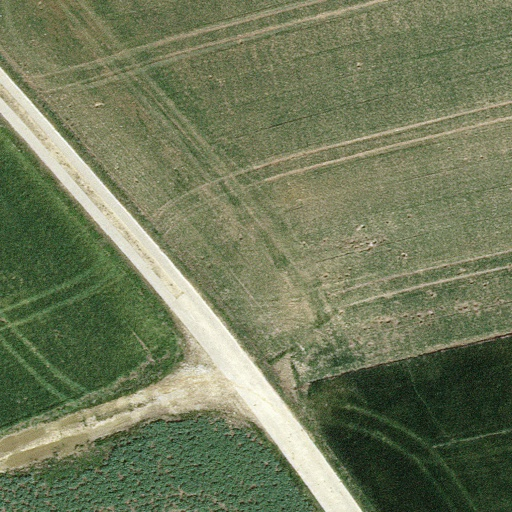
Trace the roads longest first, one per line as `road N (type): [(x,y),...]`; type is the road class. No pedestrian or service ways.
road 1 (track): [(0,101),(245,386),(335,511)]
road 2 (track): [(245,386),(0,478)]
